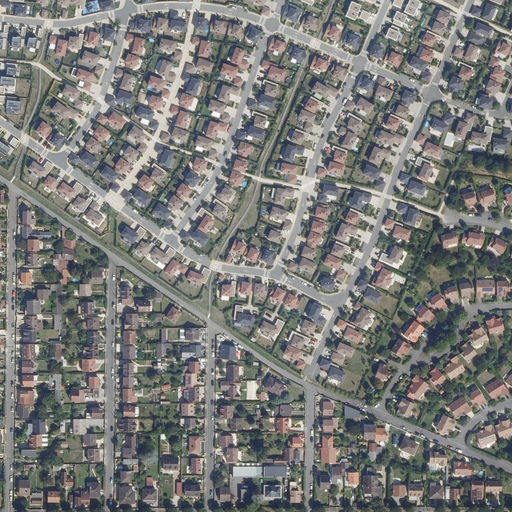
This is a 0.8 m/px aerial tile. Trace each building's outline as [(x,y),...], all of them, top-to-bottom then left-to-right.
[(76,5),(81,6),(80,11),(84,12),(85,0),(73,0),(72,4),(77,5),(76,5)] [(103,0),(104,3),(103,4),(105,12),(115,9),(114,1),(112,2),(111,0),(103,0)] [(399,8),(402,0),(401,0),(393,0),(391,5),(399,8)] [(412,17),(419,3),(411,0),(407,0),(402,13),(412,17)] [(350,9),(360,13),(362,6),(353,2),(350,9)] [(489,22),(495,8),(486,4),(480,18),(489,22)] [(27,6),(16,5),(16,9),(17,9),(16,16),(25,17),(26,10),(27,10),(27,6)] [(269,17),(271,10),(264,7),(262,14),(269,17)] [(291,9),(287,7),(282,18),(287,19),(287,18),(293,21),(293,22),(296,24),(300,16),(296,15),(297,13),(291,10),(291,9)] [(449,12),(442,8),(440,11),(438,11),(434,20),(435,20),(434,23),(433,23),(429,31),(440,36),(444,27),(443,26),(443,24),(445,25),(449,16),(448,15),(449,12)] [(471,15),(477,18),(480,11),(474,8),(471,15)] [(360,13),(350,9),(347,16),(357,20),(360,13)] [(179,13),(172,11),(170,20),(173,20),(171,28),(185,31),(187,23),(187,22),(181,21),(181,22),(177,21),(179,13)] [(371,14),(363,11),(360,18),(368,21),(371,14)] [(391,24),(398,27),(400,24),(401,24),(404,17),(394,12),(391,20),(392,21),(391,24)] [(315,32),(320,21),(315,19),(315,21),(309,18),(308,20),(304,19),(301,26),(305,28),(305,26),(311,29),(311,30),(315,32)] [(195,30),(204,31),(204,30),(208,31),(209,23),(206,22),(206,21),(198,19),(195,30)] [(167,22),(159,20),(158,21),(155,21),(153,28),(157,29),(157,31),(165,32),(167,22)] [(150,34),(152,22),(148,22),(147,23),(140,22),(140,24),(136,23),(135,31),(138,32),(139,31),(145,32),(145,33),(150,34)] [(225,35),(227,24),(223,23),(223,24),(216,22),(215,25),(212,24),(210,32),(214,33),(214,32),(221,33),(221,34),(225,35)] [(491,30),(475,23),(472,32),(487,38),(491,30)] [(234,25),(230,25),(227,36),(232,37),(232,36),(239,37),(239,38),(242,39),(244,31),(240,30),(241,28),(234,27),(234,25)] [(333,27),(329,25),(324,36),(328,38),(329,37),(335,39),(334,40),(338,42),(341,35),(338,33),(339,31),(333,28),(333,27)] [(383,37),(393,41),(397,33),(396,33),(397,29),(390,26),(388,29),(387,29),(383,37)] [(113,40),(115,30),(107,28),(107,29),(103,29),(102,36),(105,37),(105,38),(113,40)] [(249,39),(249,40),(256,44),(261,34),(253,30),(252,32),(249,30),(246,37),(249,39)] [(438,41),(439,37),(426,31),(425,35),(423,34),(419,43),(429,48),(434,39),(438,41)] [(482,39),(470,33),(467,40),(479,46),(482,39)] [(91,34),(90,35),(87,35),(85,43),(89,43),(89,45),(97,47),(99,36),(91,34)] [(75,39),(75,40),(70,39),(68,48),(81,51),(84,36),(80,36),(79,40),(75,39)] [(141,55),(144,41),(136,40),(136,38),(128,36),(126,43),(135,44),(134,48),(133,48),(132,54),(141,55)] [(349,38),(346,37),(343,44),(347,46),(347,45),(353,47),(353,48),(357,50),(362,39),(357,38),(357,39),(350,36),(349,38)] [(58,39),(51,38),(50,44),(56,46),(58,39)] [(13,40),(12,48),(24,49),(25,41),(21,40),(21,39),(17,39),(17,40),(13,40)] [(202,40),(194,39),(192,46),(201,47),(200,51),(199,51),(197,56),(199,57),(207,58),(209,44),(202,43),(202,40)] [(273,39),(268,50),(273,52),(273,51),(280,53),(281,51),(284,52),(287,45),(284,44),(283,45),(277,42),(277,41),(273,39)] [(33,40),(33,41),(29,40),(27,48),(39,51),(41,42),(37,42),(37,41),(33,40)] [(174,53),(176,44),(162,41),(160,50),(174,53)] [(504,43),(500,41),(495,52),(499,54),(500,52),(506,55),(510,47),(503,44),(504,43)] [(67,43),(59,42),(56,56),(64,57),(67,43)] [(373,45),(368,56),(376,60),(378,58),(382,59),(385,51),(381,50),(382,49),(373,45)] [(471,63),(478,49),(468,45),(462,59),(471,63)] [(297,62),(301,64),(306,53),(302,51),(301,53),(295,50),(295,49),(292,47),(289,54),(292,56),(291,58),(297,61),(297,62)] [(432,50),(425,47),(423,50),(421,49),(417,58),(429,63),(433,54),(431,54),(432,50)] [(460,59),(463,51),(456,48),(453,56),(460,59)] [(238,68),(246,71),(249,64),(241,61),(242,58),(243,58),(245,53),(244,52),(236,50),(231,63),(239,66),(238,68)] [(174,60),(181,61),(183,54),(176,53),(174,60)] [(397,56),(389,53),(388,54),(386,54),(383,62),(385,62),(398,68),(402,56),(398,55),(397,56)] [(82,62),(96,66),(99,58),(85,54),(82,62)] [(126,64),(127,64),(126,68),(134,71),(135,67),(136,67),(139,60),(129,56),(126,64)] [(315,57),(310,68),(315,70),(315,69),(321,71),(322,69),(326,71),(329,63),(325,62),(325,63),(319,60),(319,59),(315,57)] [(422,72),(425,63),(411,57),(407,66),(422,72)] [(499,61),(492,58),(489,66),(496,69),(493,75),(492,75),(490,79),(501,84),(503,80),(501,79),(504,73),(503,72),(496,69),(499,61)] [(210,74),(213,65),(199,61),(196,69),(210,74)] [(174,83),(176,77),(168,74),(169,70),(171,71),(172,65),(171,65),(164,62),(159,76),(166,78),(166,80),(174,83)] [(270,64),(264,62),(262,68),(270,71),(268,76),(282,81),(285,73),(276,70),(277,67),(270,64)] [(466,81),(472,68),(458,62),(457,66),(460,67),(456,76),(466,81)] [(18,66),(7,65),(6,70),(8,70),(7,76),(16,77),(17,70),(18,71),(18,66)] [(339,80),(343,82),(348,71),(344,70),(343,71),(337,68),(337,67),(334,65),(331,73),(334,74),(333,76),(339,79),(339,80)] [(194,68),(188,66),(186,72),(192,75),(194,68)] [(234,79),(237,70),(224,66),(221,74),(234,79)] [(104,69),(98,67),(96,74),(102,76),(104,69)] [(91,80),(94,73),(80,69),(78,76),(91,80)] [(124,80),(123,84),(121,83),(120,89),(128,92),(133,78),(126,76),(126,74),(118,71),(116,77),(124,80)] [(431,75),(424,72),(421,79),(428,82),(431,75)] [(193,78),(185,75),(182,81),(191,84),(189,88),(188,87),(186,93),(188,93),(195,96),(200,82),(192,80),(193,78)] [(373,90),(377,81),(362,75),(357,87),(361,89),(362,88),(370,91),(371,89),(373,90)] [(462,82),(450,77),(447,86),(449,87),(448,89),(449,90),(448,92),(452,94),(453,92),(455,93),(456,91),(457,91),(462,82)] [(15,80),(1,78),(0,86),(14,87),(15,80)] [(162,91),(165,83),(151,78),(148,86),(162,91)] [(392,92),(387,89),(387,90),(383,89),(386,81),(380,78),(376,87),(379,87),(375,95),(389,100),(392,93),(392,92)] [(241,88),(243,81),(236,79),(234,86),(241,88)] [(265,95),(274,98),(278,86),(264,81),(263,85),(267,86),(265,90),(266,91),(265,95)] [(500,85),(490,81),(486,89),(488,89),(487,93),(494,96),(495,92),(497,93),(500,85)] [(92,85),(86,82),(83,89),(90,91),(92,85)] [(317,82),(313,89),(325,96),(328,92),(335,96),(339,90),(327,83),(325,86),(317,82)] [(76,100),(80,92),(67,86),(63,94),(76,100)] [(237,97),(240,90),(231,87),(231,90),(223,87),(219,101),(226,103),(228,104),(229,98),(228,98),(229,94),(237,97)] [(162,98),(168,100),(170,94),(164,92),(162,98)] [(402,104),(409,107),(410,103),(412,104),(415,96),(405,92),(402,100),(403,100),(402,104)] [(120,93),(117,101),(131,105),(134,97),(120,93)] [(479,107),(490,109),(491,101),(488,100),(488,96),(481,94),(480,98),(481,99),(479,107)] [(189,106),(191,107),(193,99),(183,95),(180,103),(182,104),(180,107),(188,110),(189,106)] [(272,109),(275,101),(262,96),(259,105),(272,109)] [(17,99),(8,98),(7,111),(21,112),(21,104),(17,103),(17,99)] [(113,107),(115,100),(109,98),(107,105),(113,107)] [(152,98),(149,106),(151,106),(150,110),(157,112),(158,109),(160,109),(163,101),(152,98)] [(311,98),(305,109),(313,113),(315,110),(316,110),(318,106),(322,108),(324,105),(311,98)] [(373,107),(360,99),(356,107),(368,114),(373,107)] [(84,105),(78,102),(75,108),(81,111),(84,105)] [(222,115),(225,106),(211,102),(208,110),(222,115)] [(257,104),(250,102),(248,108),(255,110),(257,104)] [(351,112),(354,106),(348,102),(345,108),(351,112)] [(64,120),(67,115),(74,120),(78,115),(67,107),(65,110),(58,104),(53,112),(64,120)] [(409,107),(402,104),(400,107),(399,106),(395,114),(405,119),(409,111),(407,110),(409,107)] [(182,111),(173,108),(171,115),(179,117),(178,121),(177,120),(175,126),(176,126),(184,129),(188,115),(181,113),(182,111)] [(151,122),(154,114),(140,109),(137,117),(151,122)] [(312,124),(315,117),(302,111),(299,118),(312,124)] [(254,126),(263,129),(267,117),(253,113),(252,116),(256,118),(255,122),(254,126)] [(450,123),(453,116),(445,113),(443,120),(450,123)] [(473,115),(466,113),(464,119),(467,120),(466,124),(457,121),(452,135),(462,139),(465,129),(469,130),(473,115)] [(114,114),(109,121),(120,130),(125,122),(114,114)] [(362,121),(349,114),(347,117),(351,120),(349,123),(349,124),(347,128),(356,132),(362,121)] [(228,124),(230,117),(224,115),(222,122),(228,124)] [(403,125),(404,121),(391,115),(386,127),(395,130),(396,127),(397,127),(399,123),(403,125)] [(102,116),(98,122),(103,126),(107,120),(102,116)] [(432,119),(429,128),(442,133),(446,124),(432,119)] [(157,131),(159,125),(153,123),(150,129),(157,131)] [(225,133),(227,126),(219,124),(218,126),(211,123),(206,137),(214,139),(215,140),(217,134),(216,134),(217,130),(225,133)] [(50,129),(43,124),(37,133),(44,138),(45,137),(48,139),(52,132),(49,130),(50,129)] [(311,133),(313,127),(307,124),(304,130),(311,133)] [(484,141),(488,141),(491,127),(483,126),(482,133),(470,131),(468,141),(473,141),(473,145),(478,146),(479,142),(483,143),(484,141)] [(96,134),(97,135),(94,138),(101,143),(103,140),(104,141),(109,134),(100,128),(96,134)] [(146,137),(134,128),(129,136),(141,144),(146,137)] [(261,141),(264,132),(251,128),(248,136),(261,141)] [(349,131),(341,128),(339,134),(346,138),(345,141),(344,141),(341,146),(342,146),(350,150),(356,137),(348,134),(349,131)] [(510,130),(503,129),(502,136),(507,137),(509,137),(510,130)] [(188,134),(175,130),(172,138),(186,143),(188,134)] [(296,130),(291,142),(300,145),(302,141),(303,142),(304,138),(308,139),(310,135),(296,130)] [(404,138),(391,132),(390,135),(381,132),(378,140),(391,146),(393,141),(401,144),(404,138)] [(58,145),(57,146),(61,149),(67,139),(64,137),(63,138),(57,133),(56,136),(53,134),(48,140),(51,142),(52,141),(58,145)] [(246,135),(239,133),(237,140),(244,142),(246,135)] [(424,137),(418,134),(415,142),(421,144),(424,137)] [(170,137),(164,135),(161,142),(168,144),(170,137)] [(212,142),(199,138),(196,146),(209,151),(212,142)] [(505,150),(507,140),(492,138),(491,147),(505,150)] [(14,139),(10,145),(17,149),(20,144),(14,139)] [(101,146),(92,140),(87,147),(88,147),(86,150),(92,155),(94,152),(96,153),(101,146)] [(439,148),(425,142),(421,151),(435,157),(439,148)] [(0,157),(0,158),(3,155),(6,157),(8,155),(11,157),(15,151),(9,147),(8,148),(0,143),(0,157)] [(247,155),(249,155),(252,147),(241,144),(238,152),(240,152),(239,156),(246,158),(247,155)] [(144,155),(148,149),(142,145),(138,151),(144,155)] [(158,146),(156,153),(164,156),(163,159),(162,159),(160,164),(161,165),(169,167),(173,154),(166,152),(167,149),(158,146)] [(305,149),(296,147),(296,149),(288,147),(284,160),(291,162),(293,163),(295,157),(293,157),(294,153),(303,156),(305,149)] [(343,164),(347,152),(333,147),(332,151),(336,152),(335,156),(334,160),(343,164)] [(130,148),(125,155),(126,156),(124,159),(130,164),(132,161),(134,161),(139,155),(130,148)] [(375,148),(369,161),(376,164),(378,165),(380,160),(379,159),(380,156),(388,159),(391,153),(383,149),(382,151),(375,148)] [(209,158),(216,160),(218,153),(211,151),(209,158)] [(98,162),(86,154),(81,161),(93,169),(98,162)] [(76,165),(80,160),(74,156),(70,162),(76,165)] [(428,166),(429,162),(416,157),(413,163),(420,167),(416,177),(425,180),(426,176),(430,178),(432,172),(429,171),(430,167),(428,166)] [(244,173),(247,165),(245,165),(247,161),(239,158),(238,162),(236,161),(234,169),(244,173)] [(121,160),(116,167),(117,168),(115,171),(122,176),(124,173),(125,174),(130,167),(121,160)] [(197,160),(194,168),(195,168),(194,172),(201,174),(203,171),(204,171),(207,163),(197,160)] [(29,171),(33,173),(31,176),(35,179),(37,176),(41,179),(43,176),(46,179),(54,167),(48,163),(43,170),(34,164),(29,171)] [(344,167),(330,163),(328,172),(342,175),(344,167)] [(151,178),(159,184),(166,173),(154,165),(152,168),(156,171),(153,174),(154,175),(151,178)] [(295,175),(296,168),(283,165),(281,173),(295,175)] [(380,172),(367,166),(363,174),(377,180),(380,172)] [(118,176),(107,168),(102,175),(113,184),(118,176)] [(326,171),(319,169),(318,176),(325,178),(326,171)] [(191,173),(186,180),(187,181),(185,184),(191,188),(194,185),(195,186),(200,179),(191,173)] [(239,184),(240,185),(243,177),(233,173),(230,181),(231,182),(230,185),(238,188),(239,184)] [(406,183),(409,176),(401,174),(399,181),(406,183)] [(296,184),(297,178),(290,176),(289,183),(296,184)] [(147,189),(149,190),(153,183),(144,177),(140,184),(141,184),(139,188),(145,192),(147,189)] [(53,180),(53,181),(49,178),(44,186),(54,193),(63,181),(60,179),(57,182),(53,180)] [(420,195),(423,186),(408,180),(405,189),(420,195)] [(385,183),(378,181),(376,187),(382,190),(385,183)] [(62,194),(60,197),(65,200),(67,197),(70,200),(72,197),(75,200),(84,188),(77,184),(72,191),(63,185),(59,191),(62,194)] [(117,194),(121,189),(115,185),(111,190),(117,194)] [(182,185),(177,192),(179,193),(176,196),(183,201),(185,198),(186,198),(191,191),(182,185)] [(233,196),(236,192),(226,185),(223,189),(224,190),(221,195),(220,195),(217,198),(224,203),(226,199),(228,201),(232,195),(233,196)] [(323,194),(337,197),(338,189),(325,186),(323,194)] [(486,190),(476,193),(479,204),(487,202),(490,201),(490,199),(493,198),(490,188),(486,190)] [(295,191),(286,189),(286,191),(278,190),(275,204),(283,205),(284,206),(286,200),(284,200),(285,196),(293,198),(295,191)] [(504,199),(508,206),(511,203),(511,190),(511,189),(502,195),(505,199),(504,199)] [(146,206),(151,199),(139,191),(134,198),(146,206)] [(471,204),(474,203),(471,191),(459,194),(462,204),(468,204),(468,206),(472,206),(471,204)] [(129,203),(133,197),(127,193),(123,199),(129,203)] [(363,195),(355,193),(351,206),(358,209),(360,209),(362,204),(360,203),(362,200),(370,203),(372,196),(364,193),(363,195)] [(319,202),(326,204),(327,197),(320,195),(319,202)] [(174,197),(169,204),(170,205),(168,208),(175,213),(177,210),(178,210),(183,204),(174,197)] [(79,199),(73,207),(84,214),(92,202),(89,199),(86,203),(83,201),(82,201),(79,199)] [(213,213),(221,219),(228,208),(216,200),(213,203),(217,206),(215,209),(215,210),(213,213)] [(87,218),(98,226),(103,220),(104,219),(99,215),(98,216),(95,214),(100,207),(94,203),(89,210),(91,212),(87,218)] [(407,206),(400,204),(398,211),(405,213),(406,208),(407,206)] [(166,221),(171,213),(160,205),(154,212),(166,221)] [(316,216),(326,219),(328,211),(327,211),(328,207),(320,205),(319,209),(318,208),(316,216)] [(271,217),(284,221),(287,213),(274,208),(271,217)] [(421,213),(416,212),(417,211),(407,208),(405,216),(403,222),(412,225),(414,220),(418,222),(421,213)] [(208,230),(211,232),(214,228),(211,225),(214,222),(211,220),(214,217),(202,209),(198,215),(205,220),(199,229),(205,234),(208,230)] [(363,219),(364,215),(351,209),(346,221),(354,225),(356,221),(357,221),(358,217),(363,219)] [(35,219),(30,219),(31,210),(23,210),(22,224),(35,225),(35,219)] [(311,230),(322,234),(324,226),(323,225),(324,222),(316,219),(315,223),(314,222),(311,230)] [(388,220),(386,226),(392,229),(393,226),(396,227),(394,235),(407,240),(410,232),(402,229),(403,225),(388,220)] [(170,231),(174,226),(168,222),(164,227),(170,231)] [(290,231),(293,224),(286,222),(284,228),(290,231)] [(349,228),(342,225),(336,238),(344,241),(345,241),(347,236),(346,236),(348,232),(355,236),(358,229),(350,226),(349,228)] [(22,227),(22,238),(38,238),(38,239),(39,239),(50,239),(50,233),(31,233),(32,228),(22,227)] [(126,238),(123,241),(128,244),(130,241),(134,244),(135,242),(139,244),(147,232),(141,228),(136,235),(127,229),(122,236),(126,238)] [(268,239),(278,243),(282,236),(280,235),(282,232),(274,229),(273,232),(272,231),(268,239)] [(448,244),(458,242),(456,230),(448,232),(444,233),(445,234),(440,235),(443,245),(444,247),(445,247),(448,247),(448,246),(448,244)] [(209,239),(197,231),(192,238),(204,247),(209,239)] [(472,243),(482,245),(485,234),(476,232),(473,231),(473,233),(469,232),(466,242),(467,242),(467,243),(467,245),(470,245),(471,244),(472,243)] [(191,237),(185,233),(181,239),(187,243),(191,237)] [(308,245),(315,248),(317,244),(318,245),(321,237),(311,233),(308,241),(309,241),(308,245)] [(500,238),(493,235),(488,246),(498,250),(497,251),(498,253),(501,254),(502,253),(502,252),(503,252),(507,243),(503,241),(504,240),(500,238)] [(28,251),(38,251),(38,240),(39,240),(39,239),(38,239),(26,239),(26,243),(28,243),(28,246),(28,251)] [(72,250),(74,241),(65,239),(63,248),(62,248),(62,254),(71,254),(72,250)] [(240,242),(236,241),(231,251),(235,253),(236,252),(242,255),(246,246),(240,243),(240,242)] [(350,248),(336,242),(331,254),(340,257),(342,254),(343,254),(344,250),(348,252),(350,248)] [(142,243),(137,251),(147,258),(156,246),(152,244),(150,247),(146,245),(146,246),(142,243)] [(315,248),(308,245),(306,248),(305,248),(302,256),(312,260),(315,252),(314,251),(315,248)] [(402,250),(394,246),(390,256),(382,253),(379,260),(392,265),(393,262),(396,263),(398,259),(401,260),(403,255),(400,254),(402,250)] [(155,259),(153,262),(158,265),(160,262),(163,265),(165,262),(168,265),(176,253),(170,249),(165,256),(156,250),(151,256),(155,259)] [(251,251),(247,249),(244,256),(248,258),(247,259),(255,263),(259,253),(251,249),(251,251)] [(265,254),(262,253),(259,260),(262,262),(263,261),(269,263),(269,264),(273,266),(278,255),(273,254),(273,255),(266,252),(265,254)] [(41,261),(37,261),(37,254),(27,254),(28,266),(37,266),(41,266),(41,261)] [(341,261),(328,256),(325,264),(338,269),(341,261)] [(303,259),(299,267),(312,274),(316,266),(303,259)] [(180,266),(174,261),(165,273),(172,277),(180,266)] [(298,266),(292,263),(288,269),(295,272),(298,266)] [(384,266),(378,263),(375,269),(381,272),(377,280),(374,278),(372,283),(383,288),(385,284),(388,285),(391,278),(389,278),(391,273),(383,269),(384,266)] [(189,269),(183,265),(179,270),(185,274),(189,269)] [(192,282),(190,285),(196,287),(197,284),(201,286),(202,283),(206,285),(211,272),(205,269),(201,277),(191,272),(188,280),(192,282)] [(343,279),(346,273),(340,270),(337,277),(343,279)] [(89,283),(102,284),(102,271),(91,271),(91,280),(89,280),(89,283)] [(25,284),(31,284),(31,273),(21,273),(21,282),(25,282),(25,284)] [(403,282),(404,278),(394,274),(392,279),(403,282)] [(335,279),(328,276),(326,279),(325,279),(321,287),(331,291),(335,283),(333,283),(335,279)] [(483,296),(483,293),(494,293),(494,280),(490,280),(485,280),(476,281),(477,296),(483,296)] [(361,281),(358,287),(364,290),(366,288),(369,290),(365,297),(378,304),(382,296),(374,292),(376,288),(361,281)] [(506,283),(506,281),(497,281),(497,296),(504,296),(504,292),(506,292),(506,291),(510,291),(510,283),(506,283)] [(122,299),(131,298),(131,287),(130,287),(130,283),(128,282),(125,283),(126,287),(121,287),(121,299),(122,299)] [(223,286),(222,296),(235,297),(237,283),(233,282),(232,287),(228,286),(228,287),(223,286)] [(250,295),(251,284),(243,283),(243,285),(239,284),(238,292),(242,293),(242,294),(250,295)] [(469,284),(468,283),(460,284),(462,298),(468,297),(468,294),(470,293),(470,292),(474,292),(472,284),(469,284)] [(80,296),(90,296),(90,284),(80,284),(80,296)] [(265,286),(256,285),(255,296),(264,297),(264,295),(267,296),(268,288),(265,287),(265,286)] [(459,299),(455,285),(447,288),(447,290),(444,291),(446,298),(450,297),(450,298),(452,298),(453,301),(459,299)] [(47,295),(51,295),(51,290),(47,290),(47,289),(36,289),(36,300),(38,300),(47,300),(47,295)] [(281,303),(286,293),(278,289),(277,290),(274,289),(270,296),(274,298),(273,299),(281,303)] [(153,299),(162,299),(162,294),(155,290),(153,299)] [(447,305),(439,293),(431,298),(432,300),(429,302),(434,309),(437,306),(438,307),(439,306),(441,309),(447,305)] [(297,309),(300,302),(297,300),(298,299),(290,295),(285,305),(293,309),(293,307),(297,309)] [(55,314),(62,314),(62,299),(57,299),(56,312),(54,312),(54,315),(55,314)] [(27,315),(38,315),(38,300),(36,300),(27,300),(27,308),(27,315)] [(138,311),(151,311),(151,306),(149,306),(149,301),(138,301),(138,311)] [(81,314),(94,314),(94,302),(81,302),(81,314)] [(364,305),(357,302),(354,308),(360,311),(356,319),(353,317),(351,322),(362,328),(364,323),(366,324),(369,318),(368,317),(370,313),(362,309),(364,305)] [(321,313),(323,308),(322,307),(314,304),(309,317),(316,320),(315,323),(323,326),(326,320),(318,316),(320,313),(321,313)] [(435,315),(424,305),(418,312),(419,313),(417,316),(423,321),(425,318),(426,319),(427,318),(430,320),(435,315)] [(252,325),(254,317),(243,316),(244,307),(236,306),(235,320),(238,321),(238,323),(242,324),(242,328),(248,328),(248,325),(252,325)] [(166,317),(174,323),(181,313),(172,307),(166,317)] [(124,329),(137,329),(137,314),(126,314),(126,321),(124,321),(124,329)] [(82,329),(99,329),(99,317),(86,317),(86,323),(82,323),(82,329)] [(485,319),(489,333),(504,329),(501,318),(496,319),(495,317),(493,318),(493,317),(485,319)] [(285,323),(278,320),(274,328),(264,323),(261,330),(265,332),(263,335),(268,338),(270,335),(274,337),(275,334),(278,336),(285,323)] [(341,320),(338,327),(344,330),(345,328),(349,329),(345,337),(358,343),(362,335),(354,331),(355,327),(341,320)] [(414,342),(414,341),(415,341),(417,338),(418,337),(417,336),(418,335),(419,335),(424,328),(414,320),(404,335),(414,342)] [(35,329),(39,329),(38,321),(27,321),(27,329),(35,329)] [(312,333),(316,326),(305,321),(302,329),(303,330),(302,333),(309,336),(311,333),(312,333)] [(469,336),(475,346),(488,338),(480,325),(473,329),(474,330),(472,332),(473,333),(469,336)] [(194,340),(199,340),(199,334),(199,332),(200,332),(200,328),(184,328),(184,340),(191,340),(194,340)] [(24,341),(35,341),(35,329),(27,329),(24,329),(24,341)] [(98,344),(99,344),(99,332),(88,332),(88,344),(98,344)] [(124,344),(135,344),(135,332),(124,332),(124,344)] [(296,333),(291,344),(300,348),(301,344),(302,345),(304,341),(308,342),(309,339),(296,333)] [(407,352),(411,346),(399,338),(390,350),(400,357),(403,352),(405,353),(406,351),(407,352)] [(468,357),(470,359),(476,353),(467,342),(462,346),(464,349),(463,350),(464,351),(461,353),(466,359),(468,357)] [(353,349),(340,343),(336,350),(350,356),(353,349)] [(34,344),(22,344),(22,359),(34,358),(34,344)] [(94,359),(98,359),(98,344),(88,344),(84,344),(84,351),(87,351),(87,359),(94,359)] [(196,356),(200,356),(200,345),(191,345),(191,348),(182,348),(182,357),(196,357),(196,356)] [(237,357),(230,356),(231,347),(222,346),(221,358),(237,360),(237,357)] [(298,360),(302,352),(288,346),(285,354),(298,360)] [(135,359),(135,358),(135,352),(134,347),(123,347),(123,359),(135,359)] [(337,362),(340,356),(333,353),(331,360),(337,362)] [(451,359),(453,362),(450,364),(448,366),(444,368),(451,379),(454,376),(454,377),(458,374),(465,369),(456,356),(451,359)] [(82,371),(94,371),(94,359),(87,359),(82,359),(82,371)] [(324,360),(321,366),(324,368),(327,369),(328,367),(331,368),(328,376),(341,382),(345,373),(337,370),(338,366),(324,360)] [(303,370),(306,364),(300,361),(297,367),(303,370)] [(22,372),(32,372),(32,369),(34,369),(35,366),(32,366),(32,362),(22,362),(22,372)] [(123,374),(133,374),(133,362),(129,362),(129,363),(123,363),(123,374)] [(381,363),(375,376),(383,380),(384,378),(387,379),(391,372),(387,370),(387,369),(386,369),(387,365),(381,363)] [(230,381),(238,381),(238,365),(229,365),(229,373),(228,373),(228,381),(230,381)] [(437,382),(439,384),(445,378),(436,367),(431,371),(433,374),(432,375),(433,376),(430,379),(435,385),(437,382)] [(123,387),(133,387),(133,374),(123,374),(123,387)] [(188,387),(195,387),(195,374),(182,374),(182,384),(185,384),(185,387),(188,387)] [(22,386),(33,386),(33,375),(23,375),(22,386)] [(429,384),(416,375),(412,380),(415,382),(413,385),(411,387),(408,391),(418,398),(420,395),(421,395),(424,391),(423,391),(429,384)] [(89,388),(98,388),(98,377),(89,377),(89,380),(87,380),(87,385),(89,385),(89,388)] [(264,387),(279,397),(285,387),(270,378),(264,387)] [(485,388),(492,398),(496,395),(498,394),(501,392),(503,395),(508,391),(500,378),(492,383),(492,382),(488,385),(488,386),(485,388)] [(225,399),(240,399),(240,395),(236,395),(236,386),(241,386),(241,381),(238,381),(230,381),(230,383),(229,383),(229,382),(221,382),(221,390),(228,390),(229,390),(229,395),(228,395),(225,395),(225,399)] [(188,387),(188,391),(184,391),(184,401),(198,401),(198,387),(195,387),(188,387)] [(486,401),(478,388),(471,393),(472,395),(469,397),(473,404),(476,401),(477,402),(478,401),(480,404),(486,401)] [(123,401),(131,401),(131,389),(123,389),(123,401)] [(83,390),(78,390),(71,390),(71,394),(69,394),(69,398),(71,398),(71,401),(75,401),(75,402),(78,403),(78,401),(83,402),(84,395),(83,395),(83,390)] [(33,391),(20,391),(20,400),(19,400),(19,404),(33,404),(33,391)] [(448,406),(455,417),(459,414),(462,412),(464,410),(466,413),(472,410),(463,396),(456,401),(455,401),(451,404),(448,406)] [(407,417),(414,403),(401,397),(397,404),(399,404),(397,407),(399,407),(397,412),(407,417)] [(323,415),(332,415),(332,404),(331,404),(331,402),(323,402),(323,415)] [(192,411),(193,411),(193,403),(184,404),(185,415),(192,415),(192,411)] [(19,417),(28,418),(28,405),(17,405),(17,413),(19,413),(19,417)] [(276,415),(290,415),(291,405),(280,405),(280,406),(276,406),(276,415)] [(344,417),(360,418),(360,412),(344,405),(344,417)] [(86,418),(101,418),(101,408),(96,408),(96,406),(91,406),(91,408),(91,413),(89,413),(86,413),(86,418)] [(231,418),(232,418),(232,406),(221,406),(221,418),(231,418)] [(123,417),(134,417),(134,407),(123,407),(123,417)] [(453,427),(456,421),(443,414),(437,428),(439,429),(443,431),(447,433),(449,428),(451,429),(452,427),(453,427)] [(332,427),(337,427),(337,417),(331,417),(331,420),(323,420),(322,431),(332,431),(332,427)] [(495,425),(499,436),(511,431),(511,428),(508,417),(501,420),(501,421),(499,422),(500,423),(495,425)] [(182,428),(195,428),(194,418),(182,418),(182,428)] [(230,429),(241,430),(241,418),(232,418),(231,418),(230,429)] [(277,433),(286,433),(287,424),(288,424),(288,418),(277,418),(277,433)] [(42,434),(44,434),(44,419),(33,419),(33,424),(34,424),(34,434),(42,434)] [(84,434),(87,434),(86,429),(85,429),(85,419),(74,419),(74,434),(84,434)] [(119,431),(135,431),(135,419),(119,419),(119,431)] [(485,427),(486,430),(483,431),(481,432),(476,434),(480,445),(484,444),(489,442),(497,439),(491,424),(485,427)] [(363,438),(375,439),(375,428),(375,426),(364,425),(363,438)] [(385,439),(387,439),(387,435),(384,435),(385,433),(385,428),(375,428),(375,439),(375,440),(385,441),(385,439)] [(231,441),(229,441),(229,433),(221,433),(221,441),(219,441),(219,447),(231,447),(231,441)] [(30,445),(42,445),(42,434),(34,434),(30,434),(30,445)] [(84,445),(95,445),(95,434),(87,434),(84,434),(84,445)] [(331,448),(332,448),(332,435),(322,435),(322,448),(331,448)] [(131,454),(135,454),(135,437),(127,437),(127,449),(124,449),(124,459),(131,459),(131,454)] [(189,453),(200,453),(200,437),(189,437),(189,453)] [(293,446),(301,446),(301,441),(298,441),(298,438),(292,438),(292,442),(288,442),(288,448),(293,448),(293,446)] [(400,449),(413,455),(418,444),(404,438),(400,449)] [(237,448),(227,448),(227,452),(226,452),(226,457),(227,457),(227,461),(237,461),(237,448)] [(290,463),(299,463),(299,451),(296,451),(296,448),(293,448),(288,448),(285,448),(285,459),(276,459),(276,463),(290,463)] [(322,448),(321,448),(321,462),(330,462),(332,462),(335,462),(335,448),(332,448),(331,448),(322,448)] [(88,461),(99,461),(99,449),(88,449),(88,461)] [(446,465),(446,455),(442,455),(440,455),(440,453),(439,453),(439,452),(429,452),(429,463),(439,463),(440,465),(446,465)] [(174,470),(178,470),(178,458),(174,458),(174,459),(163,459),(163,469),(174,469),(174,470)] [(191,473),(200,473),(200,463),(199,463),(199,458),(191,458),(191,473)] [(341,475),(344,475),(344,468),(344,462),(341,462),(336,462),(335,462),(332,462),(332,465),(341,465),(341,468),(332,468),(332,483),(341,483),(341,475)] [(233,477),(244,477),(244,463),(235,463),(235,467),(233,467),(233,477)] [(244,477),(259,477),(259,463),(244,463),(244,477)] [(259,477),(289,477),(290,469),(290,467),(290,463),(276,463),(259,463),(259,477)] [(455,475),(471,475),(471,465),(467,465),(467,463),(463,463),(463,464),(460,464),(460,463),(455,463),(455,475)] [(69,478),(67,478),(67,472),(66,472),(66,464),(60,465),(60,470),(60,471),(62,471),(61,484),(72,484),(72,479),(69,479),(69,478)] [(372,498),(375,498),(375,475),(375,471),(371,471),(371,467),(367,467),(367,474),(369,474),(369,475),(364,475),(363,494),(372,494),(372,498)] [(121,482),(130,481),(130,471),(121,472),(121,482)] [(345,483),(358,483),(358,473),(347,472),(345,472),(345,483)] [(329,489),(329,483),(330,476),(321,475),(320,488),(329,489)] [(19,495),(29,495),(30,481),(19,481),(19,495)] [(471,499),(482,499),(482,488),(482,481),(471,481),(471,499)] [(497,491),(501,491),(501,481),(487,481),(487,491),(495,491),(497,491)] [(89,497),(99,497),(100,483),(90,482),(89,497)] [(430,497),(442,497),(442,486),(435,486),(435,483),(430,483),(430,497)] [(185,496),(199,496),(199,485),(184,485),(185,496)] [(408,496),(422,496),(422,485),(408,485),(408,486),(408,495),(408,496)] [(264,497),(280,497),(280,486),(264,486),(264,497)] [(290,502),(299,502),(299,491),(296,491),(296,486),(290,486),(290,502)] [(393,495),(408,495),(408,486),(393,486),(393,495)] [(127,503),(134,503),(134,492),(131,492),(131,487),(119,487),(119,501),(128,501),(127,503)] [(219,500),(229,500),(230,488),(219,488),(219,500)] [(143,502),(156,502),(156,489),(143,489),(143,502)] [(457,494),(462,494),(462,489),(449,489),(449,499),(457,499),(457,494)] [(48,502),(59,502),(59,491),(48,491),(48,502)] [(85,505),(89,505),(89,497),(80,497),(80,492),(75,492),(75,507),(81,507),(81,506),(81,505),(85,505)] [(32,504),(41,503),(41,493),(32,493),(32,495),(29,495),(29,500),(32,500),(32,504)]
